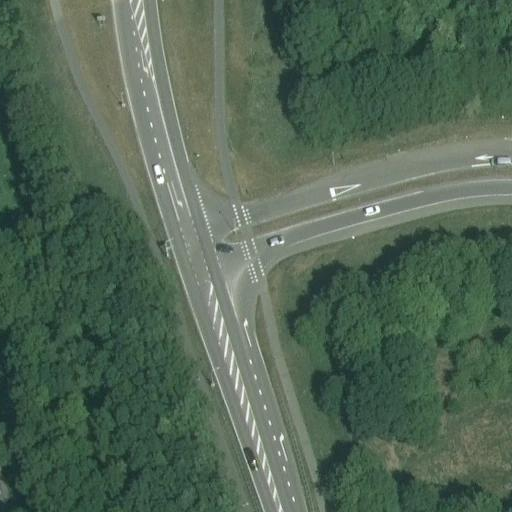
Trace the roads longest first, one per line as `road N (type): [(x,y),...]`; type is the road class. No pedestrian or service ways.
road 1 (motorway): [(511,157),(418,167),(186,235)]
road 2 (motorway): [(194,264),(449,195),(511,190)]
road 3 (tertiary): [(194,264),(275,511)]
road 4 (tertiary): [(134,0),(142,65),(186,235)]
